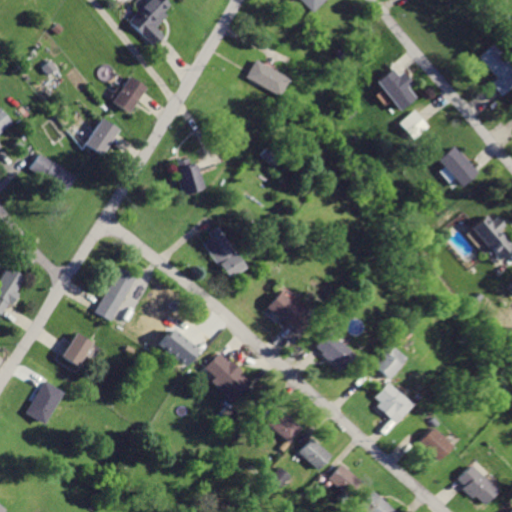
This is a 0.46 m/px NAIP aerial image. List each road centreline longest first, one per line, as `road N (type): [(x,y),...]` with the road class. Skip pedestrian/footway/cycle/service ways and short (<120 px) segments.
road 1 (residential): [(0,385),(241,0)]
road 2 (residential): [(103,221),(226,315),(442,511)]
road 3 (residential): [(373,0),(511,164)]
